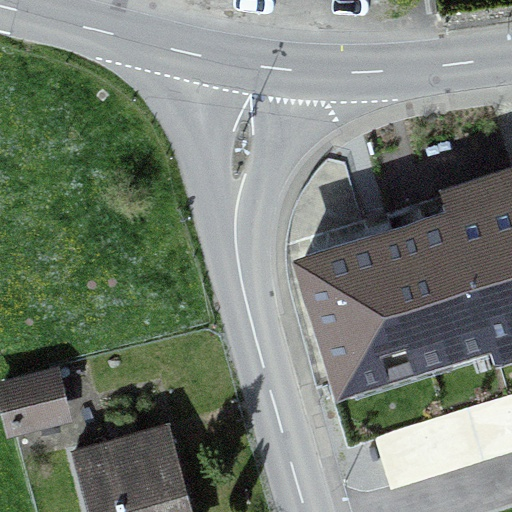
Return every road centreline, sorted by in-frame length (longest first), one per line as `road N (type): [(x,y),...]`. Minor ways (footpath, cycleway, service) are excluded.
road 1 (tertiary): [(251,66),(234,231),(238,275),(306,511)]
road 2 (tertiary): [(511,56),(333,72),(251,66)]
road 3 (tertiary): [(0,5),(251,66)]
